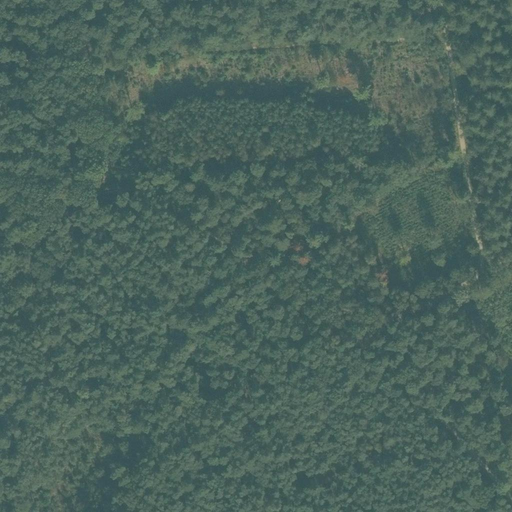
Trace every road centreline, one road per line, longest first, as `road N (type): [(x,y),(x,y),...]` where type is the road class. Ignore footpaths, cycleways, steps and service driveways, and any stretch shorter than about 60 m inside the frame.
road 1 (track): [(216,241),(84,511)]
road 2 (track): [(363,342),(511,503)]
road 3 (track): [(88,55),(111,165),(130,189)]
road 4 (track): [(251,266),(363,342)]
road 5 (track): [(363,342),(480,274)]
road 6 (track): [(0,186),(36,194),(130,189)]
road 7 (track): [(480,274),(459,145)]
